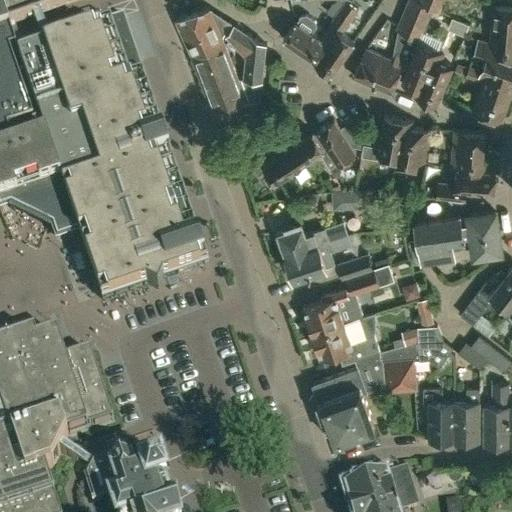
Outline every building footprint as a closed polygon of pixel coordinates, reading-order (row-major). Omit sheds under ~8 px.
[(0,0),(0,24),(1,28),(9,26),(83,0),(0,0)] [(433,8),(418,0),(416,0),(409,0),(406,9),(428,19),(433,9),(433,8)] [(445,1),(443,0),(417,0),(418,0),(433,8),(433,9),(440,12),(445,1)] [(345,1),(339,10),(329,23),(337,29),(315,61),(314,62),(331,74),(353,42),(340,32),(356,9),(345,1)] [(511,61),(511,6),(495,5),(490,43),(489,53),(511,62),(511,61)] [(223,43),(208,8),(174,18),(191,54),(223,43)] [(428,19),(406,9),(396,30),(419,39),(428,19)] [(302,14),(296,22),(294,21),(281,38),(315,61),(337,29),(329,23),(319,38),(311,33),(316,25),(316,21),(307,15),(302,14)] [(17,53),(40,119),(79,231),(78,231),(102,300),(147,284),(158,290),(164,279),(208,263),(123,16),(110,21),(17,53)] [(57,238),(78,231),(79,231),(40,119),(34,121),(9,48),(15,45),(9,26),(1,28),(0,24),(0,207),(10,204),(53,225),(57,238)] [(265,44),(232,25),(225,35),(245,56),(243,77),(243,78),(261,80),(261,79),(265,44)] [(390,92),(397,77),(402,64),(408,66),(419,39),(396,30),(393,59),(366,47),(354,76),(390,92)] [(397,77),(416,85),(420,87),(436,50),(437,48),(419,39),(408,66),(402,64),(397,77)] [(481,71),(511,81),(511,61),(511,62),(489,53),(490,43),(479,39),(474,55),(485,60),(481,71)] [(191,54),(198,74),(231,62),(223,43),(191,54)] [(420,87),(416,85),(412,93),(437,103),(453,65),(441,60),(444,53),(437,50),(421,88),(420,87)] [(198,74),(205,93),(236,81),(235,79),(237,78),(231,62),(198,74)] [(511,93),(511,81),(481,71),(469,66),(467,75),(483,81),(473,110),(502,120),(511,93)] [(243,78),(243,77),(241,77),(250,100),(257,101),(260,102),(262,79),(261,79),(261,80),(243,78)] [(236,81),(205,93),(213,113),(229,106),(236,125),(255,119),(260,102),(257,101),(250,100),(243,98),(236,81)] [(374,134),(365,132),(362,148),(360,157),(376,160),(378,151),(397,154),(404,118),(384,114),(380,132),(375,131),(374,134)] [(414,120),(404,118),(397,154),(395,164),(415,168),(417,160),(425,162),(431,130),(413,126),(414,120)] [(316,130),(318,133),(337,164),(354,152),(351,146),(362,148),(365,132),(346,128),(344,125),(339,128),(333,119),(316,130)] [(455,169),(482,170),(484,131),(453,130),(452,153),(451,169),(455,169)] [(337,164),(318,133),(314,135),(313,133),(262,164),(274,183),(318,153),(329,170),(337,164)] [(482,170),(455,169),(455,184),(437,183),(436,197),(465,199),(466,190),(494,191),(496,171),(482,170)] [(365,190),(333,191),(334,207),(352,207),(352,203),(366,203),(365,190)] [(451,239),(499,232),(497,214),(493,211),(468,214),(468,219),(460,220),(459,215),(414,222),(418,248),(451,243),(451,239)] [(282,245),(285,253),(346,232),(342,221),(305,234),(300,221),(286,227),(287,229),(274,233),(279,246),(282,245)] [(350,243),(346,232),(285,253),(294,278),(327,266),(326,265),(334,262),(330,250),(350,243)] [(413,263),(420,263),(420,265),(455,260),(454,248),(471,246),(472,256),(496,253),(501,250),(499,232),(451,239),(451,243),(418,248),(418,250),(411,251),(413,263)] [(388,262),(373,267),(369,254),(338,264),(342,278),(346,276),(346,277),(388,263),(388,262)] [(394,280),(388,263),(346,277),(350,289),(346,290),(345,287),(320,296),(322,300),(303,306),(306,317),(304,320),(308,330),(311,331),(312,332),(343,322),(360,316),(363,315),(356,293),(394,280)] [(509,310),(511,307),(511,265),(494,288),(485,281),(469,302),(482,312),(493,298),(509,310)] [(417,282),(402,287),(406,299),(420,294),(417,282)] [(417,301),(423,326),(436,325),(429,298),(417,301)] [(338,351),(342,363),(355,358),(379,350),(372,331),(365,333),(360,316),(343,322),(312,332),(312,333),(310,336),(313,346),(317,347),(320,357),(338,351)] [(418,345),(439,344),(442,340),(437,325),(436,325),(423,326),(417,326),(418,341),(418,342),(418,345)] [(406,345),(418,342),(418,341),(417,326),(402,330),(406,345)] [(60,453),(63,447),(67,439),(67,437),(73,435),(112,422),(90,353),(65,361),(57,335),(36,342),(33,336),(0,346),(0,511),(59,511),(46,470),(52,468),(60,453)] [(472,343),(506,369),(511,361),(511,360),(478,336),(472,343)] [(453,348),(442,340),(439,344),(418,345),(419,359),(428,358),(438,367),(453,348)] [(383,351),(382,350),(382,360),(386,362),(412,360),(419,359),(418,345),(418,342),(406,345),(383,351)] [(506,369),(472,343),(470,345),(466,342),(458,352),(480,369),(488,359),(504,372),(506,369)] [(382,350),(379,350),(355,358),(359,366),(314,383),(321,400),(319,400),(333,442),(375,427),(362,391),(376,386),(378,391),(384,388),(380,358),(382,360),(382,350)] [(414,388),(412,360),(386,362),(388,390),(414,388)] [(492,383),(492,388),(492,398),(497,398),(497,405),(484,405),(484,443),(511,442),(511,404),(510,405),(510,383),(492,383)] [(428,439),(453,439),(453,400),(441,400),(441,388),(423,388),(423,400),(428,401),(428,439)] [(465,400),(453,400),(453,439),(480,439),(480,388),(465,388),(465,400)] [(85,466),(87,467),(90,460),(85,458),(63,447),(60,453),(78,463),(82,464),(85,466)] [(91,461),(90,460),(87,467),(86,469),(90,471),(87,476),(89,483),(94,498),(91,499),(92,503),(113,496),(113,497),(111,498),(115,511),(174,511),(171,500),(168,501),(162,484),(166,482),(160,463),(146,467),(139,448),(124,453),(123,450),(110,455),(110,456),(110,457),(113,466),(109,467),(100,462),(99,465),(98,464),(101,459),(93,455),(91,461)] [(407,469),(346,488),(353,511),(403,511),(419,507),(407,469)]
